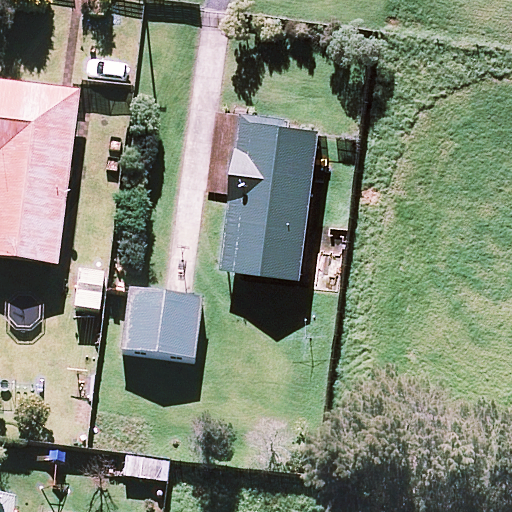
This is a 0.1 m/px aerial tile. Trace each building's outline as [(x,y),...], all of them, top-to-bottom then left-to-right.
[(80,92),(0,82),(0,257),(60,265),(80,92)] [(305,276),(324,128),(245,118),(226,266),(305,276)] [(344,252),(314,251),(313,288),(342,289),(344,252)] [(205,300),(135,291),(127,353),(197,361),(205,300)] [(13,511),(15,495),(0,492),(0,511),(13,511)]
